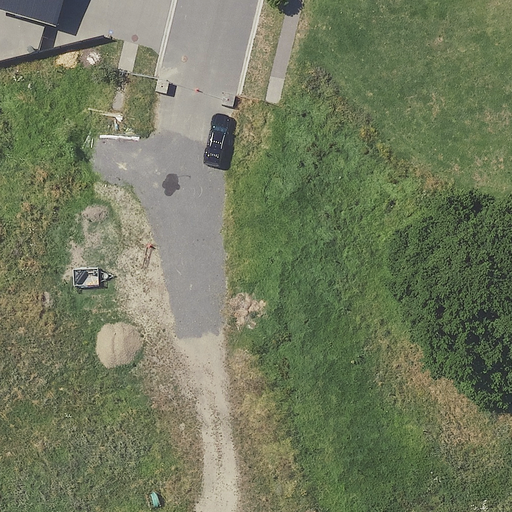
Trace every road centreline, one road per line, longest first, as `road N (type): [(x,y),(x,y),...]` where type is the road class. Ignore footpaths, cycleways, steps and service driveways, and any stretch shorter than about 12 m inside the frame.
road 1 (unknown): [(185,131),(183,302),(236,511)]
road 2 (residential): [(217,0),(185,131)]
